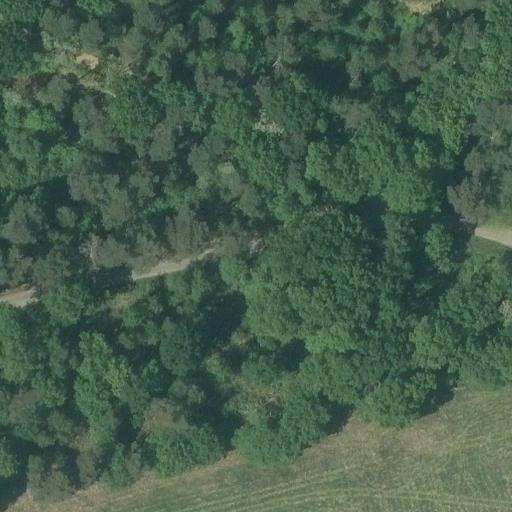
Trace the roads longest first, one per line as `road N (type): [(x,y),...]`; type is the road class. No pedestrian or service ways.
road 1 (unclassified): [(0,325),(365,225),(433,225),(511,250)]
road 2 (track): [(365,225),(348,184),(315,152),(0,11)]
